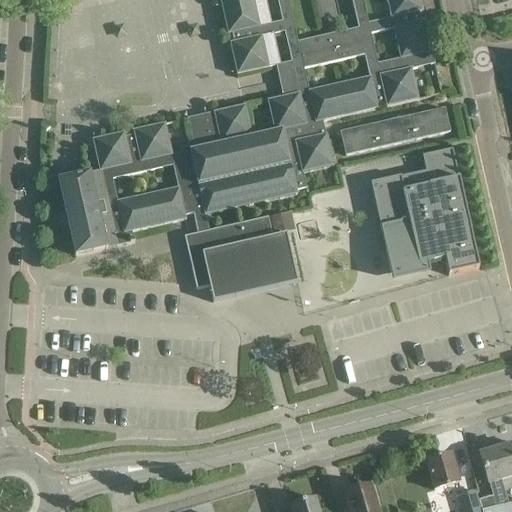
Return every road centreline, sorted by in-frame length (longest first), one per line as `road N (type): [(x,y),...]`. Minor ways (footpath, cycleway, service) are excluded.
road 1 (tertiary): [(49,486),(214,461),(511,380)]
road 2 (unclassified): [(0,283),(18,0)]
road 3 (residential): [(511,242),(469,59)]
